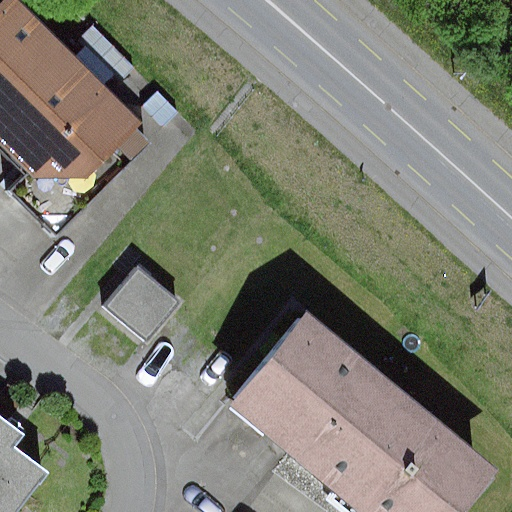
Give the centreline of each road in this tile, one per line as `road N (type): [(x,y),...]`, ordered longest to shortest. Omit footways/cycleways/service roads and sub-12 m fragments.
road 1 (secondary): [(255,0),(511,230)]
road 2 (residential): [(127,511),(130,469),(109,418),(0,331)]
